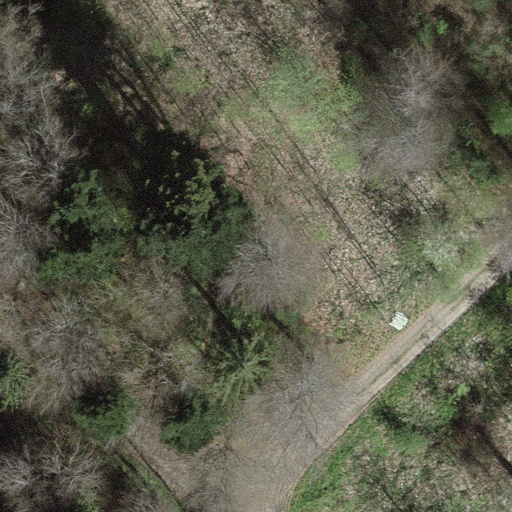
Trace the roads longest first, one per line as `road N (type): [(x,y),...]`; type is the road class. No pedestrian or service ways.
road 1 (track): [(216,506),(511,236)]
road 2 (track): [(222,511),(0,304)]
